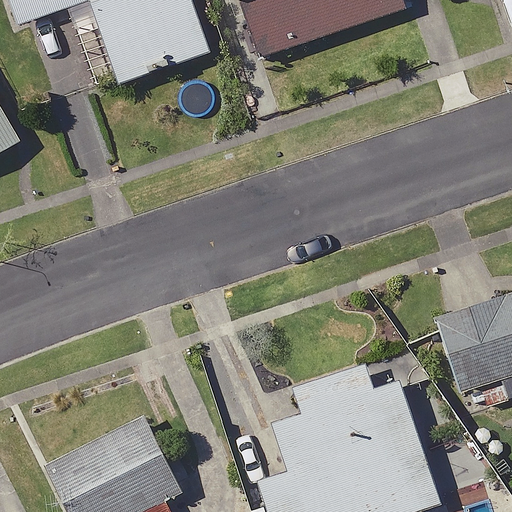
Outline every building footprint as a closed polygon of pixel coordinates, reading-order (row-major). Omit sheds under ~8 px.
[(73,11),(100,90),(121,83),(123,89),(214,58),(194,0),(14,0),(24,27),(73,11)] [(244,0),(264,58),(422,7),(419,0),(244,0)] [(0,159),(27,144),(0,97),(0,159)] [(511,301),(445,323),(468,395),(511,381),(511,301)] [(426,511),(445,506),(440,491),(491,474),(410,352),(300,389),(309,416),(278,427),(294,473),(257,485),(265,511),(426,511)] [(78,511),(159,511),(189,498),(152,421),(56,467),(78,511)] [(196,511),(189,498),(159,511),(196,511)]
